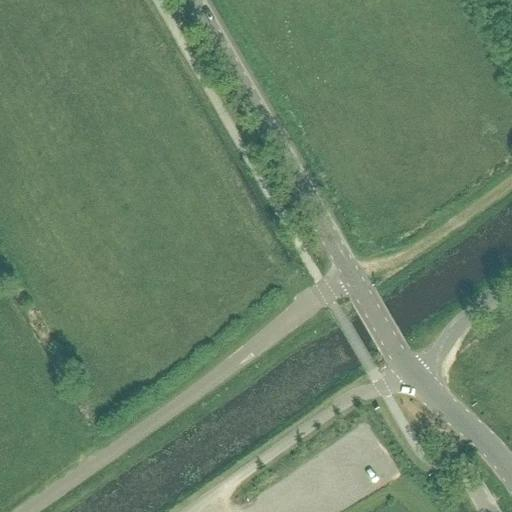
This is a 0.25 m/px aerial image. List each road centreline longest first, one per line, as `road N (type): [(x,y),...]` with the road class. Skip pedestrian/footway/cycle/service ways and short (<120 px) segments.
road 1 (unclassified): [(26,511),(353,279)]
road 2 (tertiary): [(353,279),(191,0)]
road 3 (track): [(511,184),(452,228),(353,279)]
road 4 (tertiary): [(511,473),(475,429),(411,376)]
road 5 (unclassified): [(411,376),(511,280)]
